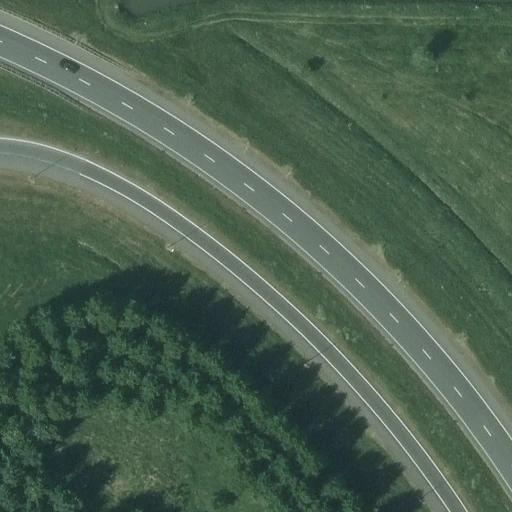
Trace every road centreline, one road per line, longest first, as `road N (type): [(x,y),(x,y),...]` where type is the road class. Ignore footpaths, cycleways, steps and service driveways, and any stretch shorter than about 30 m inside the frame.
road 1 (motorway): [(511,469),(397,322),(283,214),(173,134),(0,41)]
road 2 (motorway): [(0,150),(96,178),(213,254),(362,391),(455,511)]
